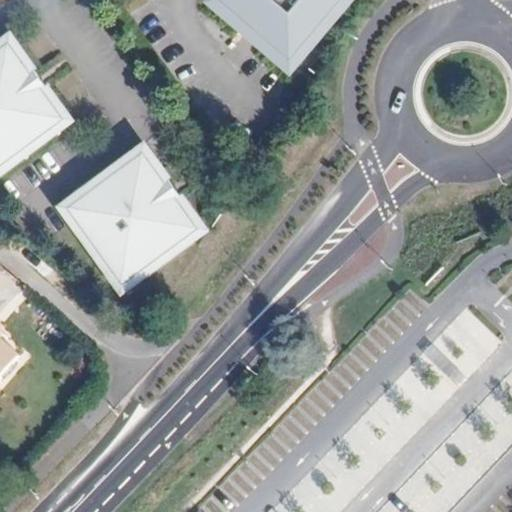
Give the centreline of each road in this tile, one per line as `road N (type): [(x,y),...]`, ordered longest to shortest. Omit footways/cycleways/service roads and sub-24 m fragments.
road 1 (primary): [(332,242),(73,511)]
road 2 (residential): [(0,511),(120,382),(109,347),(0,250)]
road 3 (primary): [(461,24),(437,29),(401,61),(393,84),(401,131)]
road 4 (primary): [(332,242),(444,167)]
road 5 (primary): [(401,131),(332,242)]
